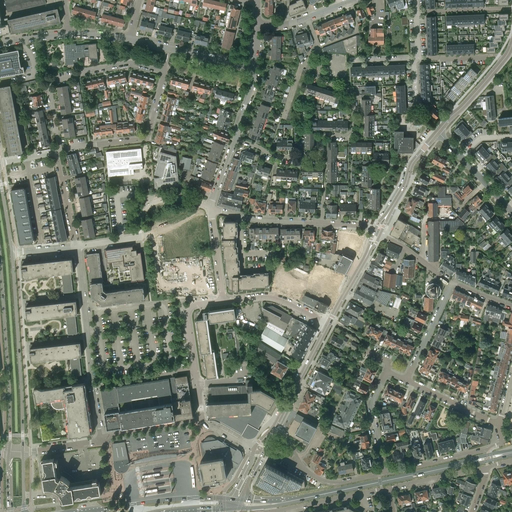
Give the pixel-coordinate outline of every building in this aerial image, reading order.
[(289,5),(289,12),(290,15),(298,12),(298,13),(306,9),(303,0),(302,0),(299,0),(296,1),(297,2),(289,5)] [(396,5),(394,0),(387,0),(390,7),(391,11),(395,10),(393,6),(396,5)] [(404,7),(402,0),(394,0),(396,5),(398,9),(404,7)] [(240,10),(236,9),(237,6),(228,4),(226,15),(238,18),(238,16),(240,10)] [(371,6),(366,8),(368,11),(366,12),(368,18),(375,16),(373,10),(374,9),(373,6),(371,6)] [(357,10),(359,16),(357,17),(358,22),(359,25),(359,26),(362,25),(361,24),(362,24),(361,21),(360,21),(360,19),(363,18),(365,17),(362,9),(357,10)] [(61,21),(58,10),(53,11),(53,10),(8,21),(11,32),(11,33),(61,21)] [(351,13),(345,15),(348,23),(354,21),(351,13)] [(220,19),(218,25),(222,26),(225,27),(233,29),(235,29),(236,26),(237,23),(237,20),(238,18),(226,15),(220,18),(220,19)] [(345,15),(339,17),(343,25),(348,23),(345,15)] [(339,17),(334,19),(337,28),(343,25),(339,17)] [(0,34),(11,32),(8,21),(7,18),(1,19),(0,19),(0,34)] [(337,28),(334,19),(328,22),(331,30),(337,28)] [(146,31),(148,22),(142,21),(140,29),(146,31)] [(154,24),(148,22),(146,31),(152,32),(154,24)] [(331,30),(328,22),(322,24),(325,32),(331,30)] [(325,32),(322,24),(316,26),(319,34),(325,32)] [(164,35),(166,27),(160,25),(158,34),(164,35)] [(222,26),(220,34),(223,34),(222,40),(220,46),(230,48),(232,43),(231,43),(232,38),(233,38),(233,37),(234,33),(232,32),(233,29),(225,27),(222,26)] [(166,27),(164,35),(170,37),(172,28),(166,27)] [(178,30),(176,38),(182,40),(184,31),(185,29),(179,28),(178,30)] [(377,37),(384,37),(384,29),(377,29),(377,28),(371,28),(371,36),(371,38),(377,38),(377,37)] [(184,31),(182,40),(188,41),(191,33),(191,31),(185,29),(184,31)] [(303,31),(300,32),(303,43),(309,42),(309,43),(313,42),(310,35),(307,36),(307,33),(303,34),(303,31)] [(297,32),(298,35),(295,36),(298,45),(303,43),(300,32),(297,32)] [(200,44),(202,36),(196,35),(194,43),(200,44)] [(357,35),(342,41),(347,53),(348,53),(357,56),(357,42),(360,42),(360,35),(357,35)] [(202,36),(200,44),(207,46),(209,38),(202,36)] [(347,53),(342,41),(322,49),(323,52),(347,53)] [(73,62),(75,62),(75,60),(77,60),(77,58),(89,57),(89,58),(97,59),(97,60),(98,60),(96,43),(96,44),(88,44),(75,46),(76,48),(72,48),(72,44),(64,45),(65,53),(64,53),(65,57),(66,65),(74,64),(73,62)] [(18,50),(0,53),(0,77),(24,73),(23,67),(20,67),(19,66),(20,66),(18,56),(19,56),(18,50)] [(269,70),(280,74),(283,75),(284,69),(274,66),(272,69),(270,68),(269,70)] [(465,71),(464,71),(473,79),(477,74),(477,73),(479,71),(476,68),(474,71),(471,68),(466,73),(465,71)] [(280,74),(269,70),(268,73),(271,74),(270,77),(279,80),(280,74)] [(464,71),(461,75),(469,83),(473,79),(464,71)] [(135,82),(137,74),(131,72),(129,82),(131,82),(131,81),(135,82)] [(119,74),(121,82),(124,82),(124,83),(127,82),(125,73),(122,74),(121,73),(120,73),(119,74)] [(143,75),(141,84),(147,85),(149,77),(146,76),(146,75),(144,75),(144,76),(143,75)] [(176,85),(178,77),(178,76),(176,75),(175,76),(172,75),(170,84),(172,85),(173,84),(176,85)] [(461,76),(458,81),(465,88),(469,83),(461,75),(461,76)] [(155,79),(149,77),(147,85),(150,86),(150,87),(152,88),(155,79)] [(266,79),(265,82),(277,85),(279,80),(270,77),(269,80),(266,79)] [(103,78),(100,78),(98,78),(98,79),(97,79),(99,87),(102,86),(103,88),(105,87),(103,78)] [(187,79),(184,78),(182,87),(188,88),(190,80),(189,80),(189,79),(187,79)] [(200,83),(199,83),(199,82),(197,81),(197,82),(194,81),(191,90),(194,91),(194,90),(198,91),(200,83)] [(458,81),(454,85),(461,92),(465,88),(458,81)] [(277,85),(265,82),(264,84),(267,85),(266,88),(275,91),(277,85)] [(205,84),(203,92),(209,94),(211,86),(211,85),(209,84),(208,85),(205,84)] [(449,88),(449,89),(458,96),(461,92),(454,85),(450,89),(449,88)] [(22,147),(21,148),(10,86),(0,87),(0,103),(10,155),(22,153),(21,150),(22,149),(22,147)] [(364,91),(376,95),(375,86),(364,87),(364,91)] [(217,89),(217,88),(214,87),(213,93),(216,93),(215,97),(221,98),(223,91),(217,89)] [(275,91),(266,88),(265,91),(263,90),(262,93),(273,96),(275,91)] [(447,95),(444,98),(448,101),(450,98),(453,101),(458,96),(449,89),(445,93),(447,95)] [(221,98),(220,101),(226,102),(226,100),(228,92),(223,91),(221,98)] [(337,93),(332,92),(329,101),(334,102),(334,103),(337,104),(340,97),(336,96),(337,93)] [(273,96),(262,93),(261,95),(263,96),(262,99),(271,102),(273,96)] [(138,101),(139,101),(147,103),(149,97),(140,95),(138,101)] [(167,96),(165,102),(174,105),(175,101),(176,101),(176,99),(167,96)] [(493,96),(485,97),(486,108),(494,108),(493,96)] [(361,105),(371,105),(371,100),(373,100),(373,97),(367,97),(367,100),(361,100),(361,105)] [(33,101),(33,104),(32,105),(32,107),(43,105),(42,99),(36,100),(37,100),(33,101)] [(164,108),(172,110),(174,105),(165,102),(165,105),(164,105),(163,107),(164,108)] [(428,108),(431,110),(428,113),(435,119),(436,118),(437,119),(438,117),(438,116),(440,114),(433,108),(434,107),(437,105),(434,102),(431,105),(432,105),(431,106),(431,105),(428,108)] [(257,106),(256,109),(268,112),(270,107),(261,104),(260,107),(257,106)] [(105,123),(106,125),(107,135),(108,136),(110,135),(110,134),(113,134),(112,131),(114,130),(112,106),(108,107),(108,112),(109,112),(110,122),(105,123)] [(118,123),(116,108),(115,108),(115,106),(112,106),(114,130),(116,130),(117,134),(118,134),(120,134),(120,133),(123,133),(122,125),(122,123),(122,122),(118,123)] [(146,109),(138,107),(136,112),(144,115),(145,112),(146,112),(146,110),(146,109)] [(486,110),(482,110),(483,115),(487,114),(487,120),(495,119),(494,108),(486,108),(486,110)] [(233,115),(233,113),(221,109),(220,109),(219,113),(220,113),(219,115),(222,116),(230,118),(231,115),(233,115)] [(268,112),(256,109),(255,111),(258,112),(257,115),(266,118),(268,112)] [(144,115),(136,112),(135,112),(133,118),(136,119),(135,122),(140,123),(141,120),(142,121),(144,115)] [(171,116),(162,114),(161,120),(170,122),(172,117),(171,116)] [(229,122),(230,118),(222,116),(219,115),(218,120),(230,124),(230,122),(229,122)] [(254,117),(253,120),(264,123),(266,118),(257,115),(256,118),(254,117)] [(511,117),(498,119),(499,126),(511,124),(511,117)] [(230,124),(218,120),(216,126),(226,130),(227,126),(229,127),(230,124)] [(264,123),(253,120),(252,122),(254,123),(253,126),(262,129),(264,123)] [(459,134),(467,126),(462,120),(455,126),(457,128),(454,131),(458,135),(459,134)] [(159,127),(158,130),(166,132),(168,126),(160,124),(159,125),(158,127),(159,127)] [(250,128),(249,131),(260,135),(262,129),(253,126),(252,129),(250,128)] [(468,127),(467,126),(459,134),(458,135),(462,139),(465,136),(467,138),(472,133),(467,127),(468,127)] [(166,132),(158,130),(156,136),(165,138),(166,132)] [(260,135),(249,131),(248,133),(251,134),(250,137),(258,140),(260,135)] [(413,152),(413,138),(403,137),(403,131),(395,131),(395,132),(394,132),(394,148),(398,148),(398,152),(413,152)] [(229,139),(214,133),(214,134),(208,132),(207,135),(213,137),(213,136),(218,138),(217,139),(228,142),(229,139)] [(165,138),(156,136),(155,138),(156,139),(155,142),(165,144),(166,142),(164,141),(165,138)] [(501,143),(498,144),(498,147),(498,148),(501,148),(501,152),(507,151),(506,142),(503,142),(504,142),(501,142),(501,143)] [(486,150),(481,144),(475,149),(477,151),(474,153),(476,155),(476,156),(478,158),(486,150)] [(222,149),(211,145),(210,147),(212,147),(211,150),(221,154),(222,149)] [(143,168),(141,148),(106,152),(108,177),(131,175),(130,169),(143,168)] [(492,156),(486,150),(478,158),(479,160),(480,159),(482,162),(485,159),(486,160),(486,161),(492,156)] [(238,158),(256,164),(259,155),(256,154),(255,154),(247,152),(244,151),(241,153),(240,152),(238,158)] [(161,186),(163,186),(166,185),(166,186),(178,184),(176,166),(174,166),(174,165),(176,157),(161,153),(158,160),(159,161),(159,162),(158,162),(154,174),(159,176),(160,178),(155,179),(156,187),(158,187),(160,187),(161,186)] [(219,158),(208,154),(207,155),(209,156),(208,159),(218,162),(219,158)] [(488,170),(497,162),(495,159),(497,158),(494,154),(492,156),(486,161),(488,163),(485,165),(487,167),(487,168),(488,170)] [(446,166),(443,165),(446,161),(435,155),(432,162),(443,168),(442,170),(448,173),(450,171),(445,168),(446,166)] [(183,160),(182,166),(181,169),(189,170),(190,164),(191,159),(183,157),(183,160)] [(231,164),(239,166),(241,160),(233,158),(231,164)] [(81,162),(78,163),(69,165),(70,170),(80,167),(79,165),(82,164),(81,162)] [(497,173),(504,166),(501,163),(500,164),(497,162),(488,170),(490,172),(491,171),(493,173),(495,171),(497,172),(497,173)] [(215,168),(204,164),(204,165),(205,166),(204,169),(214,172),(215,168)] [(239,166),(231,164),(229,170),(237,172),(238,173),(241,167),(239,167),(239,166)] [(265,167),(259,165),(255,178),(258,178),(260,178),(261,178),(262,175),(265,167)] [(507,175),(505,172),(508,170),(504,166),(497,173),(499,175),(496,177),(498,179),(498,180),(499,182),(507,175)] [(262,175),(261,178),(266,180),(267,179),(270,169),(265,167),(262,175)] [(277,169),(276,176),(273,176),(273,182),(276,182),(276,178),(281,179),(282,170),(277,169)] [(237,172),(229,170),(222,189),(230,191),(237,172)] [(298,171),(292,171),(292,180),(297,180),(296,184),(299,184),(300,174),(297,174),(298,171)] [(212,176),(201,172),(201,174),(202,174),(201,177),(211,181),(212,176)] [(434,173),(432,177),(443,183),(445,178),(434,173)] [(432,184),(434,181),(422,174),(418,180),(426,184),(428,181),(432,184)] [(508,185),(511,181),(511,175),(510,177),(507,175),(499,182),(501,184),(502,183),(503,185),(506,183),(508,184),(508,185)] [(212,185),(203,181),(200,189),(210,192),(212,185)] [(26,182),(12,185),(24,241),(32,240),(22,191),(24,190),(24,188),(27,188),(26,182)] [(337,190),(332,190),(331,198),(337,198),(337,193),(340,193),(340,192),(340,185),(337,185),(337,190)] [(412,193),(411,194),(414,196),(414,195),(417,196),(418,194),(422,196),(424,194),(426,195),(428,192),(425,190),(427,188),(425,187),(421,185),(419,189),(415,187),(412,193)] [(454,195),(453,195),(460,202),(461,201),(461,200),(463,199),(467,196),(473,190),(468,185),(462,191),(465,193),(461,196),(457,192),(454,194),(454,195)] [(246,190),(235,187),(234,194),(247,197),(249,190),(246,190)] [(438,187),(437,198),(433,198),(433,203),(428,203),(428,216),(437,216),(436,212),(436,206),(451,206),(451,198),(450,198),(445,198),(445,196),(445,187),(438,187)] [(219,198),(241,204),(243,196),(221,191),(219,198)] [(471,210),(473,212),(480,205),(478,203),(481,200),(477,195),(470,201),(473,204),(469,208),(471,210)] [(276,202),(276,204),(276,212),(282,213),(282,208),(283,209),(283,205),(282,205),(282,200),(284,200),(284,196),(280,196),(279,202),(276,202)] [(241,204),(219,198),(217,205),(239,211),(241,204)] [(407,204),(414,208),(416,205),(417,205),(418,204),(422,206),(423,203),(419,200),(418,201),(413,198),(411,201),(409,200),(407,204)] [(263,214),(263,213),(264,213),(266,203),(263,203),(263,201),(258,200),(258,202),(256,201),(254,211),(255,211),(255,212),(258,213),(258,212),(260,212),(260,213),(263,214)] [(416,218),(417,215),(413,213),(414,211),(413,211),(414,208),(407,204),(405,208),(407,209),(406,212),(412,215),(411,216),(416,218)] [(487,208),(488,207),(486,206),(485,206),(485,205),(478,211),(482,216),(489,210),(487,208)] [(465,208),(457,217),(454,221),(439,221),(439,231),(457,231),(467,219),(465,217),(469,212),(467,210),(465,208)] [(492,214),(493,213),(491,211),(491,212),(489,210),(482,216),(486,220),(493,214),(492,214)] [(496,217),(487,225),(489,228),(490,227),(491,229),(500,221),(498,220),(498,219),(497,217),(496,218),(496,217)] [(420,238),(408,230),(410,227),(407,226),(408,224),(406,223),(397,219),(398,219),(390,233),(394,235),(393,236),(396,237),(396,236),(398,238),(399,239),(399,238),(403,241),(411,246),(414,241),(417,242),(420,238)] [(223,222),(223,232),(226,232),(226,235),(225,235),(225,238),(222,238),(222,246),(225,245),(225,248),(226,248),(226,251),(223,251),(224,262),(225,262),(225,275),(227,275),(227,278),(228,278),(229,291),(242,290),(242,289),(256,289),(256,287),(269,287),(269,279),(256,279),(257,281),(243,281),(243,284),(233,284),(233,280),(236,280),(236,276),(233,276),(233,275),(233,263),(231,263),(231,255),(236,255),(236,247),(235,247),(234,236),(236,236),(236,221),(223,222)] [(428,221),(428,261),(438,261),(438,221),(428,221)] [(491,229),(489,231),(490,233),(493,230),(496,233),(497,232),(504,226),(503,225),(502,223),(501,223),(500,221),(491,229)] [(411,225),(408,230),(417,235),(420,231),(411,225)] [(508,229),(507,229),(506,229),(500,235),(504,239),(510,233),(509,231),(508,229)] [(338,230),(337,241),(345,242),(347,231),(338,230)] [(328,231),(327,240),(331,241),(330,244),(332,244),(331,253),(334,254),(336,243),(333,242),(333,241),(334,233),(332,233),(332,231),(328,231)] [(352,233),(342,253),(348,256),(354,259),(360,247),(359,247),(362,241),(363,242),(365,237),(365,235),(357,233),(357,234),(352,233)] [(502,241),(506,245),(511,240),(511,234),(510,233),(504,239),(502,241)] [(397,259),(402,248),(389,243),(385,254),(397,259)] [(106,255),(107,255),(107,257),(106,257),(106,259),(107,259),(107,261),(107,263),(108,263),(108,262),(112,262),(113,267),(119,267),(119,272),(125,271),(125,277),(131,276),(131,277),(131,280),(131,281),(133,281),(135,281),(137,281),(137,279),(138,278),(139,281),(141,280),(142,280),(144,280),(144,278),(144,275),(144,273),(143,273),(143,270),(143,268),(142,264),(142,262),(141,259),(142,259),(141,257),(141,254),(141,252),(139,252),(139,253),(137,253),(137,252),(137,251),(137,250),(136,249),(135,249),(134,249),(134,250),(134,249),(133,250),(132,247),(133,247),(133,246),(131,246),(128,247),(126,247),(123,248),(123,247),(120,248),(117,248),(115,248),(115,249),(112,249),(110,249),(107,250),(106,250),(105,250),(105,252),(106,252),(106,254),(106,255)] [(320,252),(319,258),(336,261),(338,262),(333,270),(337,271),(346,274),(354,259),(348,256),(335,253),(335,254),(320,252)] [(89,280),(90,287),(92,287),(93,294),(91,294),(92,298),(101,305),(105,305),(105,303),(112,302),(112,304),(113,304),(119,303),(119,301),(126,300),(127,302),(134,301),(133,299),(141,298),(141,300),(145,299),(143,288),(104,294),(102,292),(101,282),(97,253),(86,254),(86,258),(88,258),(89,265),(87,266),(88,272),(90,272),(91,280),(89,280)] [(385,256),(379,253),(376,261),(381,264),(385,256)] [(439,262),(441,264),(439,267),(443,270),(448,263),(449,261),(447,259),(448,258),(446,257),(446,253),(445,253),(440,253),(441,260),(439,262)] [(448,263),(443,270),(447,272),(452,265),(450,264),(453,261),(454,259),(449,255),(448,258),(447,259),(449,261),(448,263)] [(72,259),(26,264),(24,264),(24,262),(24,263),(21,263),(23,277),(56,274),(61,273),(61,274),(71,273),(73,272),(72,259)] [(413,278),(414,260),(404,259),(403,282),(402,284),(406,285),(406,282),(407,278),(413,278)] [(392,263),(387,260),(383,268),(388,271),(392,263)] [(376,278),(382,281),(383,269),(382,268),(382,269),(371,264),(367,272),(377,277),(376,278)] [(455,264),(455,268),(455,278),(464,281),(467,273),(461,270),(461,264),(455,264)] [(293,266),(289,275),(305,281),(308,272),(293,266)] [(327,269),(312,298),(317,301),(329,306),(333,297),(334,297),(339,287),(343,278),(344,278),(346,275),(327,269)] [(481,278),(478,285),(483,287),(490,272),(490,270),(488,269),(485,276),(482,274),(481,278)] [(467,273),(464,281),(475,286),(475,270),(471,270),(471,275),(467,273)] [(488,289),(492,279),(489,278),(492,273),(490,272),(483,287),(488,289)] [(276,274),(272,282),(276,283),(273,288),(278,290),(298,300),(306,285),(286,275),(281,273),(279,276),(276,274)] [(382,281),(376,278),(375,278),(366,273),(362,281),(378,290),(382,292),(382,281)] [(397,274),(385,273),(383,286),(395,288),(397,274)] [(499,276),(497,281),(492,291),(497,293),(500,286),(498,285),(502,275),(500,274),(499,276)] [(495,280),(492,279),(488,289),(492,291),(497,281),(495,280)] [(510,280),(507,289),(504,288),(501,295),(506,297),(511,281),(510,280)] [(382,293),(382,292),(378,290),(363,283),(360,288),(358,287),(353,297),(370,306),(373,299),(381,303),(380,303),(386,306),(392,294),(382,293)] [(436,287),(436,286),(435,286),(434,285),(433,285),(432,285),(431,286),(430,286),(430,287),(429,287),(429,288),(428,288),(428,289),(428,290),(428,291),(428,292),(429,293),(430,294),(431,294),(431,295),(432,295),(433,295),(434,295),(435,295),(436,294),(437,294),(437,293),(437,292),(438,292),(438,291),(438,290),(438,289),(437,288),(437,287),(436,287)] [(456,299),(459,291),(454,289),(451,297),(456,299)] [(464,293),(459,291),(456,299),(460,302),(464,293)] [(460,302),(459,305),(461,306),(463,308),(465,304),(469,296),(464,293),(460,302)] [(317,301),(310,297),(310,298),(304,295),(301,301),(304,302),(305,302),(306,302),(306,303),(309,305),(309,304),(310,305),(313,307),(313,306),(314,307),(318,310),(321,311),(321,310),(326,312),(329,306),(317,301)] [(474,298),(469,296),(465,304),(470,306),(474,298)] [(424,297),(424,310),(433,310),(433,298),(424,297)] [(396,298),(393,307),(398,309),(401,299),(396,298)] [(474,298),(470,306),(469,308),(471,309),(472,307),(475,308),(478,300),(474,298)] [(478,300),(475,308),(477,309),(475,314),(477,315),(483,302),(478,300)] [(76,301),(30,306),(29,306),(28,304),(28,305),(25,305),(27,319),(33,319),(63,315),(65,315),(65,316),(75,315),(78,314),(76,301)] [(345,310),(359,317),(363,309),(350,302),(345,310)] [(483,320),(486,321),(488,316),(488,317),(492,305),(487,304),(485,309),(485,313),(486,314),(483,320)] [(488,316),(487,319),(492,321),(494,316),(493,316),(497,307),(492,305),(488,317),(488,316)] [(264,319),(269,322),(285,330),(292,317),(271,306),(263,307),(264,319)] [(494,316),(492,321),(498,323),(499,320),(500,312),(501,309),(497,307),(493,316),(494,316)] [(210,322),(235,319),(234,309),(209,312),(208,311),(203,312),(204,315),(205,315),(205,318),(196,319),(197,324),(198,324),(199,327),(197,327),(197,329),(199,329),(200,332),(198,332),(199,341),(201,341),(201,343),(199,344),(200,346),(201,346),(202,348),(200,349),(201,353),(203,353),(203,354),(205,354),(206,357),(204,357),(205,366),(207,365),(207,368),(206,369),(206,370),(207,370),(208,373),(206,373),(207,378),(217,377),(213,353),(217,353),(216,350),(213,351),(210,351),(210,345),(213,345),(213,341),(209,342),(206,318),(209,318),(210,322)] [(426,317),(414,311),(413,310),(411,312),(414,314),(417,315),(415,319),(424,323),(424,322),(425,322),(426,321),(425,320),(426,317)] [(509,321),(504,320),(505,314),(500,312),(499,320),(503,321),(502,325),(511,327),(511,313),(509,321)] [(348,316),(344,314),(340,322),(347,325),(350,321),(354,323),(357,319),(355,318),(352,316),(352,317),(348,315),(348,316)] [(306,325),(292,317),(283,333),(291,337),(288,342),(295,346),(296,346),(299,340),(301,335),(304,330),(306,325)] [(412,320),(407,318),(405,322),(409,324),(407,328),(411,329),(419,333),(420,330),(421,330),(422,329),(421,328),(421,327),(411,322),(412,320)] [(357,319),(354,323),(362,327),(364,323),(357,319)] [(283,333),(285,330),(269,322),(259,339),(281,352),(288,340),(281,336),(283,333)] [(377,324),(374,328),(371,327),(367,334),(368,335),(368,336),(370,336),(373,337),(376,329),(379,325),(377,324)] [(307,325),(306,325),(304,330),(314,335),(316,330),(307,325)] [(380,325),(379,325),(376,329),(373,337),(375,338),(375,339),(377,340),(377,339),(378,339),(380,336),(382,337),(385,330),(383,329),(381,332),(378,330),(380,325)] [(440,327),(437,333),(443,336),(446,337),(448,334),(451,330),(443,326),(442,329),(440,327)] [(501,335),(500,338),(505,339),(505,341),(511,342),(511,328),(508,327),(507,332),(502,331),(501,335)] [(314,335),(304,330),(301,335),(311,341),(311,340),(314,335),(314,336),(314,335)] [(385,330),(382,337),(385,339),(383,342),(384,342),(384,343),(386,344),(387,343),(389,344),(392,337),(387,334),(388,332),(385,330)] [(401,330),(397,339),(394,347),(399,349),(400,348),(403,342),(403,341),(400,339),(404,331),(401,330)] [(443,336),(437,333),(434,339),(440,341),(441,342),(442,339),(443,336)] [(311,341),(301,335),(299,340),(308,346),(311,341)] [(345,338),(344,340),(339,337),(339,338),(333,335),(330,342),(340,348),(343,342),(346,343),(348,340),(345,338)] [(393,335),(392,337),(389,344),(391,345),(391,346),(393,347),(394,347),(397,339),(394,338),(395,336),(393,335)] [(440,341),(434,339),(432,344),(439,347),(438,348),(442,349),(443,346),(440,345),(439,344),(440,341)] [(308,346),(299,340),(296,346),(305,351),(308,346)] [(406,348),(404,352),(406,353),(406,354),(408,355),(409,354),(410,354),(413,347),(410,345),(412,341),(410,340),(409,342),(408,344),(406,348)] [(261,341),(257,348),(255,351),(275,363),(273,366),(272,366),(271,368),(272,369),(272,368),(273,369),(271,372),(281,378),(288,367),(278,361),(282,354),(261,341)] [(400,348),(399,349),(399,350),(401,351),(402,351),(404,352),(406,348),(408,344),(403,342),(400,348)] [(511,349),(511,350),(511,351),(511,344),(505,342),(502,342),(501,344),(501,346),(511,349)] [(33,346),(32,346),(32,347),(29,347),(31,361),(69,357),(69,358),(70,358),(79,357),(82,356),(80,343),(35,348),(34,347),(33,348),(33,346)] [(296,346),(292,354),(301,359),(306,351),(305,351),(296,346)] [(501,347),(499,351),(503,352),(511,354),(511,351),(511,350),(511,349),(501,346),(500,346),(501,347)] [(429,350),(427,355),(435,359),(436,360),(442,363),(442,362),(442,361),(440,359),(437,358),(436,357),(437,354),(438,354),(439,351),(434,349),(433,352),(430,350),(429,350)] [(331,350),(330,352),(329,351),(327,357),(322,354),(317,364),(327,369),(333,358),(335,359),(335,360),(340,363),(343,354),(339,352),(337,356),(334,354),(335,352),(331,350)] [(499,351),(498,356),(501,357),(510,359),(511,354),(503,352),(499,351)] [(425,358),(424,360),(432,364),(435,359),(427,355),(426,357),(425,358)] [(510,359),(498,356),(497,358),(501,359),(500,362),(508,364),(510,359)] [(263,363),(257,360),(254,366),(259,369),(261,366),(263,363)] [(423,363),(423,364),(422,366),(434,372),(435,370),(431,367),(432,364),(424,360),(423,363)] [(497,361),(495,366),(507,369),(508,364),(500,362),(497,361)] [(368,367),(367,370),(362,368),(363,366),(359,364),(357,368),(361,370),(374,376),(377,370),(368,367)] [(434,372),(422,366),(421,368),(420,368),(419,370),(420,371),(422,372),(421,372),(426,374),(427,375),(429,370),(430,371),(429,372),(435,375),(436,372),(434,372)] [(495,366),(494,370),(494,371),(498,371),(506,374),(507,369),(495,366)] [(441,371),(439,375),(440,376),(439,379),(439,380),(441,381),(442,381),(444,382),(448,374),(450,370),(448,369),(447,372),(443,370),(442,372),(441,371)] [(333,378),(318,370),(310,387),(315,390),(314,389),(313,392),(314,393),(324,398),(326,395),(325,394),(325,393),(328,395),(335,382),(331,381),(333,378)] [(374,376),(361,370),(360,372),(365,374),(363,378),(371,382),(374,376)] [(450,370),(448,374),(444,382),(446,383),(446,384),(448,385),(449,384),(454,374),(450,373),(451,371),(450,370)] [(454,374),(449,384),(455,387),(458,380),(459,378),(455,377),(458,371),(456,370),(454,374)] [(494,373),(493,375),(496,376),(505,379),(505,377),(505,378),(506,374),(498,371),(494,371),(494,373)] [(168,378),(168,379),(175,419),(193,417),(187,375),(168,378)] [(505,379),(493,375),(492,378),(496,378),(495,381),(503,384),(504,384),(505,380),(504,380),(505,379)] [(361,384),(360,384),(359,384),(360,381),(354,378),(352,384),(355,385),(359,387),(358,390),(365,394),(366,393),(367,393),(367,391),(368,388),(363,385),(361,384)] [(464,380),(463,382),(460,389),(462,390),(462,391),(464,392),(465,392),(468,385),(466,383),(468,379),(465,378),(464,380)] [(168,379),(115,387),(122,428),(175,419),(168,379)] [(252,384),(256,384),(257,385),(258,383),(256,382),(255,381),(254,381),(253,381),(251,381),(251,380),(248,380),(248,383),(246,384),(246,385),(208,387),(209,419),(215,418),(247,436),(249,437),(251,437),(253,436),(254,435),(255,433),(272,405),(273,405),(274,403),(275,403),(273,402),(275,398),(260,390),(256,390),(253,390),(252,384)] [(463,382),(458,380),(455,387),(455,388),(457,389),(458,388),(460,389),(463,382)] [(343,387),(335,383),(332,391),(339,394),(343,387)] [(502,388),(490,385),(489,390),(490,390),(501,393),(502,388)] [(73,387),(72,387),(65,388),(65,386),(42,389),(37,388),(34,388),(34,389),(33,390),(33,391),(33,392),(34,392),(34,393),(35,393),(36,402),(41,402),(42,402),(43,402),(44,402),(45,402),(46,401),(47,401),(51,400),(52,403),(51,403),(52,405),(53,407),(55,408),(57,409),(60,409),(64,408),(63,408),(66,407),(66,408),(66,409),(66,410),(67,410),(68,419),(68,420),(68,421),(68,422),(66,422),(67,427),(67,428),(67,429),(67,430),(67,431),(67,432),(68,432),(69,437),(78,436),(79,436),(81,437),(82,436),(83,435),(92,433),(92,429),(92,428),(92,427),(92,426),(92,425),(92,424),(91,424),(91,423),(89,414),(90,413),(90,412),(89,411),(89,410),(89,409),(88,409),(87,400),(87,399),(87,398),(87,397),(87,396),(87,395),(86,395),(86,390),(83,390),(82,388),(82,387),(81,387),(73,388),(73,387)] [(122,428),(115,387),(100,389),(107,430),(122,428)] [(389,397),(393,390),(387,387),(383,395),(389,397)] [(393,390),(389,397),(395,400),(399,392),(393,389),(393,390)] [(315,416),(319,419),(326,399),(324,398),(314,393),(314,394),(308,391),(306,394),(305,394),(305,396),(305,397),(304,396),(301,402),(302,403),(301,403),(300,405),(299,408),(315,417),(315,416)] [(358,399),(359,396),(348,391),(344,399),(347,400),(344,405),(342,404),(339,410),(341,411),(339,416),(336,415),(333,423),(344,428),(345,425),(349,427),(361,400),(358,399)] [(404,395),(399,392),(395,400),(400,403),(398,406),(402,407),(402,406),(403,405),(405,401),(402,400),(404,395)] [(488,395),(486,394),(486,397),(491,398),(490,401),(498,403),(500,398),(488,395)] [(416,398),(410,396),(405,407),(406,408),(410,410),(416,398)] [(422,401),(420,400),(414,412),(419,415),(421,411),(422,411),(424,408),(423,407),(425,403),(425,402),(422,401)] [(497,408),(485,404),(484,404),(483,407),(488,408),(487,410),(491,411),(491,412),(493,413),(494,412),(496,413),(497,409),(497,408)] [(425,417),(426,418),(427,419),(428,418),(430,419),(432,414),(432,415),(432,414),(433,412),(435,408),(430,405),(428,409),(427,409),(428,410),(427,412),(426,412),(424,411),(421,417),(424,418),(425,417)] [(381,408),(382,411),(379,411),(381,418),(389,416),(388,409),(386,410),(386,407),(381,408)] [(309,422),(310,421),(297,414),(294,419),(286,433),(287,434),(307,444),(318,425),(312,422),(311,423),(309,422)] [(389,416),(381,418),(382,424),(391,422),(389,416)] [(391,422),(382,424),(383,430),(387,430),(387,433),(395,431),(394,424),(397,423),(396,421),(393,422),(391,422)] [(344,438),(347,432),(329,425),(327,431),(344,438)] [(476,426),(475,430),(490,434),(492,429),(483,427),(482,428),(482,427),(476,426)] [(490,434),(475,430),(474,434),(480,436),(480,435),(480,436),(489,438),(490,434)] [(386,436),(386,439),(385,440),(386,441),(387,442),(395,440),(394,437),(398,436),(397,433),(394,434),(389,435),(390,435),(386,436)] [(488,444),(489,440),(474,436),(473,440),(488,444)] [(226,477),(229,479),(241,459),(241,458),(242,457),(242,456),(242,455),(242,454),(242,453),(241,453),(241,452),(240,451),(240,450),(239,450),(238,449),(237,449),(236,450),(218,440),(215,440),(214,439),(213,439),(212,438),(211,438),(210,438),(209,438),(208,438),(207,439),(206,439),(206,440),(205,440),(205,441),(204,442),(201,442),(204,461),(223,458),(226,477)] [(455,449),(452,439),(445,441),(447,451),(455,449)] [(398,449),(399,452),(393,453),(394,459),(394,460),(393,460),(394,461),(394,462),(395,462),(396,462),(397,461),(397,460),(403,459),(403,456),(404,456),(405,455),(404,451),(404,450),(403,446),(404,448),(409,447),(408,445),(407,441),(396,444),(397,449),(398,449)] [(445,441),(438,443),(440,452),(447,451),(445,441)] [(423,444),(426,456),(433,454),(430,442),(423,444)] [(408,445),(409,447),(410,453),(413,452),(414,458),(415,458),(415,459),(419,458),(419,457),(421,456),(418,444),(412,445),(411,444),(408,445)] [(319,461),(322,457),(317,453),(312,461),(318,464),(319,461)] [(223,458),(204,461),(200,461),(204,481),(208,481),(209,485),(210,485),(211,485),(213,485),(214,485),(215,485),(217,485),(218,485),(219,484),(220,484),(222,483),(223,483),(224,482),(228,481),(229,479),(226,477),(223,458)] [(372,463),(371,463),(370,458),(365,459),(365,458),(363,458),(361,459),(362,461),(362,466),(363,466),(363,469),(371,467),(373,466),(372,463)] [(54,459),(41,461),(41,463),(42,470),(42,471),(41,471),(41,472),(42,472),(42,473),(43,473),(45,488),(45,489),(46,489),(49,489),(53,490),(54,489),(57,491),(59,493),(59,494),(61,497),(62,501),(63,501),(78,499),(79,500),(80,500),(81,499),(89,497),(90,498),(91,498),(92,497),(99,496),(101,495),(99,482),(98,483),(94,483),(93,480),(77,482),(77,486),(71,487),(70,485),(69,484),(70,482),(68,479),(65,477),(61,475),(61,476),(60,477),(58,476),(57,477),(56,473),(59,473),(58,464),(57,464),(55,464),(54,460),(54,459)] [(127,459),(116,461),(116,463),(115,464),(115,466),(115,467),(115,468),(116,469),(117,470),(118,471),(119,471),(120,472),(121,472),(122,472),(123,471),(124,471),(125,471),(126,470),(126,467),(128,466),(127,459)] [(326,465),(322,463),(319,461),(318,464),(319,464),(314,472),(320,475),(322,472),(322,473),(325,469),(324,468),(326,465)] [(346,461),(344,462),(346,473),(353,471),(352,464),(347,465),(346,461)] [(266,462),(255,481),(270,490),(273,491),(274,492),(275,492),(291,490),(293,489),(305,488),(304,481),(287,472),(287,473),(286,473),(266,462)] [(346,473),(344,462),(340,463),(340,464),(337,465),(339,474),(346,473)] [(502,476),(503,479),(500,480),(501,486),(511,483),(508,472),(503,473),(504,476),(502,476)] [(466,481),(465,483),(461,481),(456,480),(455,482),(460,483),(475,489),(476,484),(475,484),(470,482),(466,481)] [(142,483),(144,496),(171,491),(170,488),(165,489),(165,488),(161,489),(160,486),(156,487),(155,482),(145,484),(145,482),(142,483)] [(475,489),(460,483),(460,484),(456,482),(455,484),(459,486),(463,488),(463,490),(473,493),(475,489)] [(505,492),(499,489),(500,486),(492,483),(491,483),(491,485),(491,486),(490,488),(498,492),(503,493),(502,495),(505,496),(506,493),(505,492)] [(449,486),(448,489),(445,490),(446,493),(452,495),(453,487),(449,486)] [(498,492),(490,488),(489,491),(488,491),(488,493),(488,494),(496,497),(498,492)] [(459,492),(458,497),(470,502),(472,497),(462,493),(462,494),(459,492)] [(470,502),(458,497),(455,496),(453,499),(456,500),(456,501),(459,502),(459,503),(468,506),(470,502)] [(495,504),(496,501),(487,497),(487,498),(486,498),(485,500),(486,501),(485,501),(484,503),(485,503),(484,504),(493,508),(493,507),(496,509),(498,506),(496,505),(495,504)]
